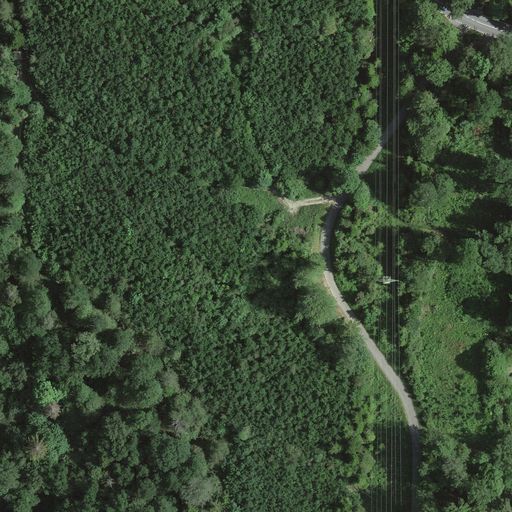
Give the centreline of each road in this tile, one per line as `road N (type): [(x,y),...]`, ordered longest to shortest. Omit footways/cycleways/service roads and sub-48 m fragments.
road 1 (unclassified): [(415,511),(408,403),(332,286),(326,234),(342,197),(469,18)]
road 2 (track): [(359,174),(402,223),(440,231),(495,261)]
